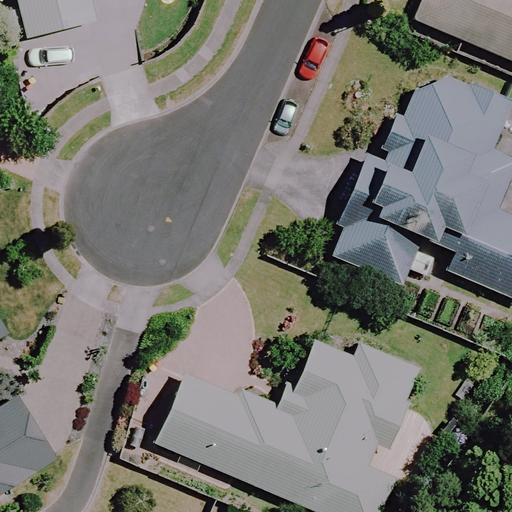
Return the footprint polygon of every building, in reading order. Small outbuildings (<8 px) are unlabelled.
[(18,0),(29,40),(94,23),(88,0),(18,0)] [(511,0),(426,0),(417,22),(511,63),(511,0)] [(510,111),(423,73),(381,170),(373,167),(332,259),(396,286),(417,239),(454,255),(446,272),(511,301),(511,221),(496,214),(511,178),(511,160),(493,152),(510,111)] [(0,494),(56,459),(19,400),(0,412),(0,346),(12,339),(0,320),(0,494)] [(351,359),(313,343),(282,416),(192,378),(162,447),(315,511),(379,511),(392,482),(364,470),(376,442),(389,447),(420,373),(357,346),(351,359)]
